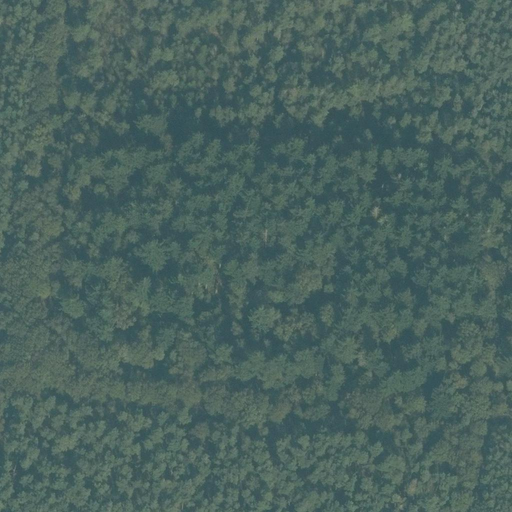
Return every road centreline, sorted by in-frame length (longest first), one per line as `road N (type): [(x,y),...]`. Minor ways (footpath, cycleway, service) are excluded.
road 1 (track): [(0,373),(477,437),(511,207)]
road 2 (track): [(47,0),(0,329)]
